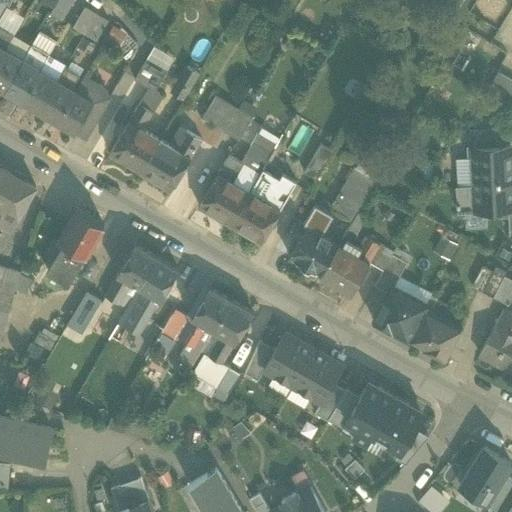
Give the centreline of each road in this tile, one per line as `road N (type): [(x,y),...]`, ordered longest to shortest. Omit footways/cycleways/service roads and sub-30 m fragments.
road 1 (residential): [(487,413),(0,132)]
road 2 (residential): [(487,413),(392,511)]
